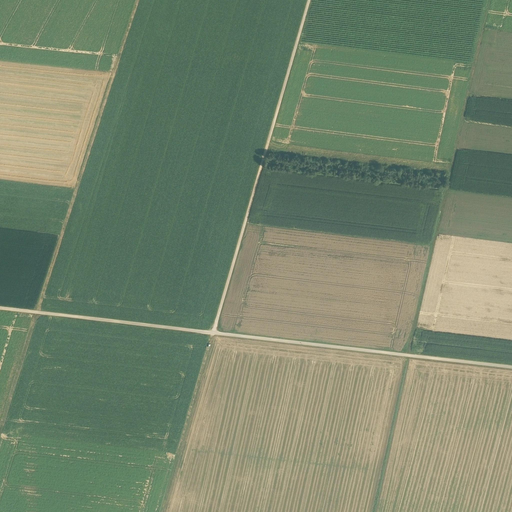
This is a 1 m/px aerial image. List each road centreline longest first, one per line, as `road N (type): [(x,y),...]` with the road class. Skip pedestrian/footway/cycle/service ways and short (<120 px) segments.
road 1 (track): [(377,511),(488,0)]
road 2 (track): [(213,333),(312,0)]
road 3 (track): [(141,0),(37,312)]
road 4 (track): [(511,367),(213,333)]
road 5 (track): [(163,511),(213,333)]
road 6 (track): [(37,312),(213,333)]
road 7 (track): [(37,312),(0,441)]
